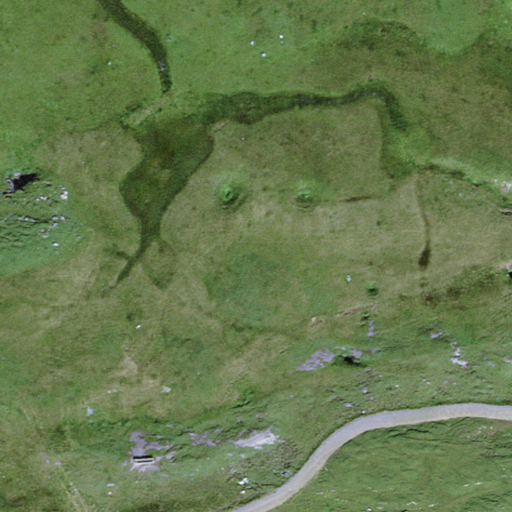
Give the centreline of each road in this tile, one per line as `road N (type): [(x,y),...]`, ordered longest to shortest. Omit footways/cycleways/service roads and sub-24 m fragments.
road 1 (track): [(247,511),(374,421),(511,412)]
road 2 (track): [(0,415),(53,460),(83,511)]
